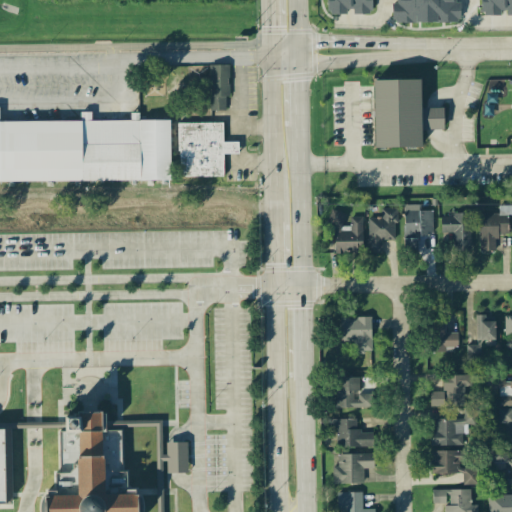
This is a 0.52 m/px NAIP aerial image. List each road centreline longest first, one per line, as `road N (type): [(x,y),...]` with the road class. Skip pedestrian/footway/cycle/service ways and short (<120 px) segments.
road 1 (track): [(302,208),(0,213)]
road 2 (residential): [(273,287),(511,282)]
road 3 (residential): [(403,511),(397,285)]
road 4 (secondary): [(273,287),(277,511)]
road 5 (secondary): [(267,55),(272,224)]
road 6 (residential): [(418,50),(297,41),(267,55)]
road 7 (residential): [(267,55),(331,63),(418,50)]
road 8 (secondary): [(303,287),(299,136)]
road 9 (secondary): [(307,511),(305,381)]
